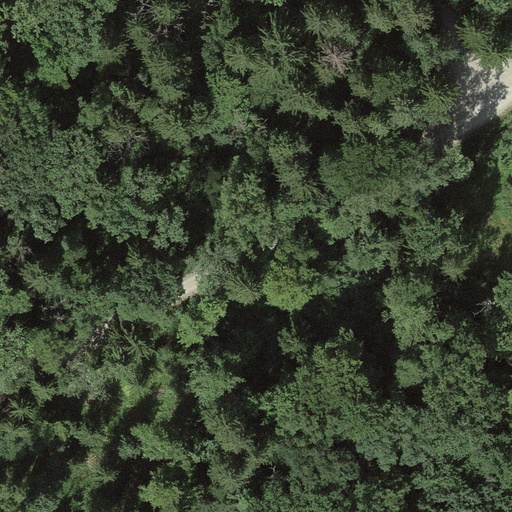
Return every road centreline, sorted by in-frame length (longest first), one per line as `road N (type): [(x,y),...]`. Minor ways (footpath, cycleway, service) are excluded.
road 1 (track): [(0,387),(481,90)]
road 2 (track): [(511,66),(481,90),(449,0)]
